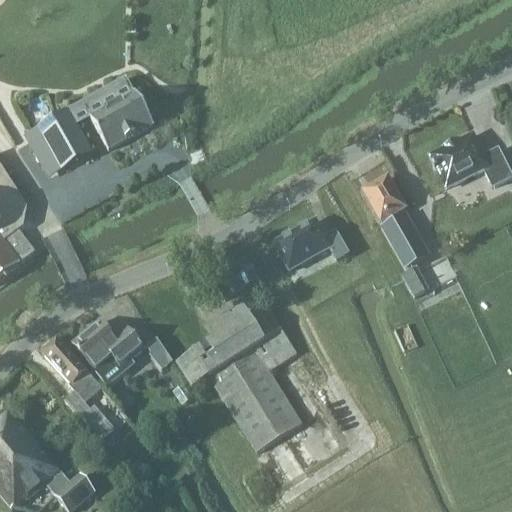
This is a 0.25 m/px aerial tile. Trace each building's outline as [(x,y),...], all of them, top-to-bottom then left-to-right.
[(135,138),(152,128),(152,129),(153,128),(148,119),(152,117),(143,102),(140,104),(135,95),(134,96),(91,120),(90,120),(108,153),(109,153),(109,152),(126,143),(127,143),(127,142),(134,138),(134,139),(135,138)] [(82,107),(49,124),(78,174),(110,156),(108,153),(90,120),(82,107)] [(472,137),(429,160),(446,191),(483,172),(492,190),(511,179),(511,178),(498,151),(483,159),(472,137)] [(33,256),(17,235),(23,231),(26,211),(0,169),(0,282),(19,268),(18,267),(33,256)] [(382,224),(404,212),(387,182),(365,194),(382,224)] [(401,220),(381,232),(404,274),(425,262),(401,220)] [(315,223),(273,247),(289,275),(329,252),(336,263),(348,257),(335,235),(325,241),(315,223)] [(225,304),(258,282),(243,261),(210,283),(225,304)] [(239,330),(270,381),(301,362),(270,311),(239,330)] [(99,326),(72,348),(107,390),(134,369),(131,364),(145,353),(127,331),(112,342),(99,326)] [(155,342),(145,351),(150,357),(160,348),(155,342)] [(93,383),(85,375),(59,345),(45,359),(71,387),(76,383),(91,401),(101,392),(103,391),(95,382),(93,383)] [(79,423),(90,413),(74,394),(62,404),(79,423)] [(69,486),(61,475),(8,413),(0,420),(0,498),(11,511),(24,502),(27,504),(46,488),(66,511),(76,511),(95,496),(79,478),(69,486)] [(90,413),(79,423),(89,435),(101,425),(90,413)] [(287,481),(299,473),(282,443),(269,451),(287,481)] [(113,450),(105,457),(116,469),(124,463),(113,450)]
